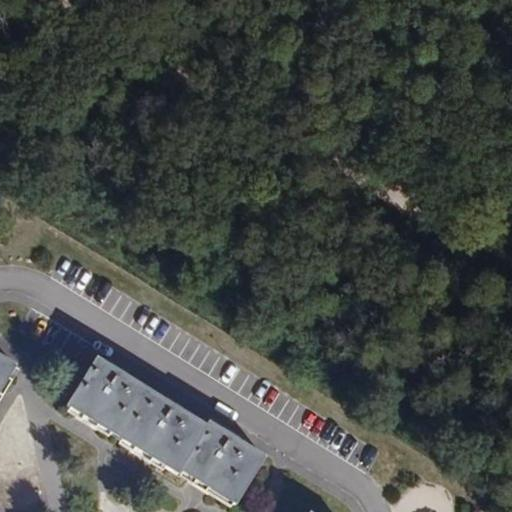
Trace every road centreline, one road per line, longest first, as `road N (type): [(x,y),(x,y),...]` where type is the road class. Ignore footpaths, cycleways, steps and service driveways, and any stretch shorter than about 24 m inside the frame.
road 1 (track): [(74,0),(511,271)]
road 2 (residential): [(372,511),(367,492),(30,292),(0,300)]
road 3 (track): [(361,177),(511,191)]
